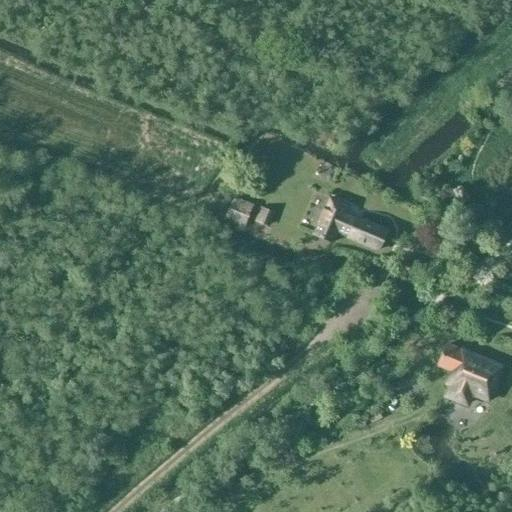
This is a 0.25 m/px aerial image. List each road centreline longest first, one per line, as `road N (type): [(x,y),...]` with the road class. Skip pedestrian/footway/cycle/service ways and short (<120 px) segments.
road 1 (track): [(113,511),(366,299)]
road 2 (track): [(411,412),(266,474),(212,511)]
